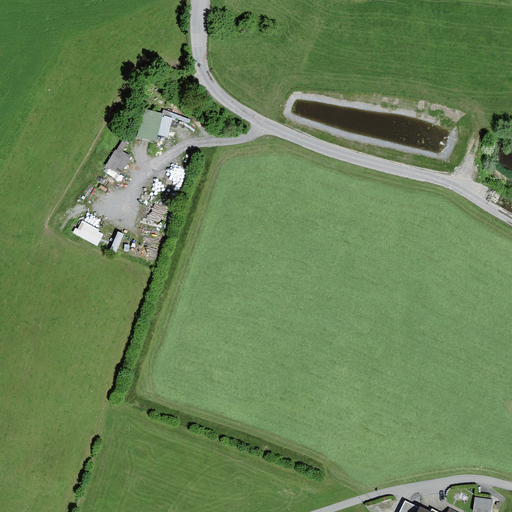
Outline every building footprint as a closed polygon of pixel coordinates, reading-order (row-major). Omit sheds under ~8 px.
[(144,109),(137,135),(156,140),(163,114),(144,109)] [(114,148),(105,166),(120,175),(131,156),(123,152),(130,139),(124,136),(117,150),(114,148)] [(86,236),(92,240),(103,225),(98,221),(86,236)] [(483,511),(493,511),(495,496),(478,494),(476,511),(483,511)] [(434,511),(414,503),(409,511),(456,511),(452,510),(451,511),(434,511)]
